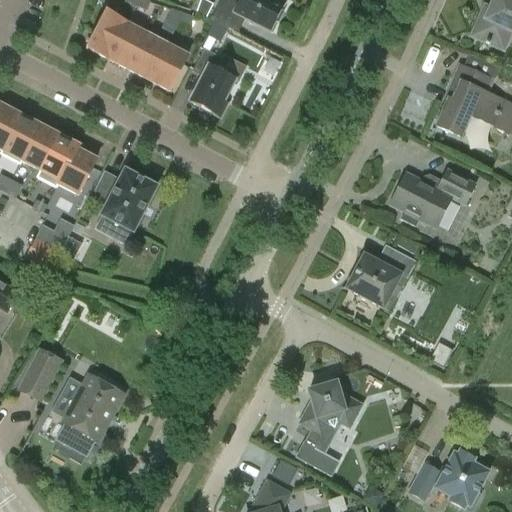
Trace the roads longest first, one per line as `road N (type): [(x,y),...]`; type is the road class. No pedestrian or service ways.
road 1 (residential): [(0,56),(245,179)]
road 2 (tertiary): [(119,511),(243,291)]
road 3 (residential): [(511,441),(302,325)]
road 4 (tertiary): [(292,202),(390,0)]
road 5 (residential): [(205,511),(302,325)]
road 6 (residential): [(245,179),(336,0)]
